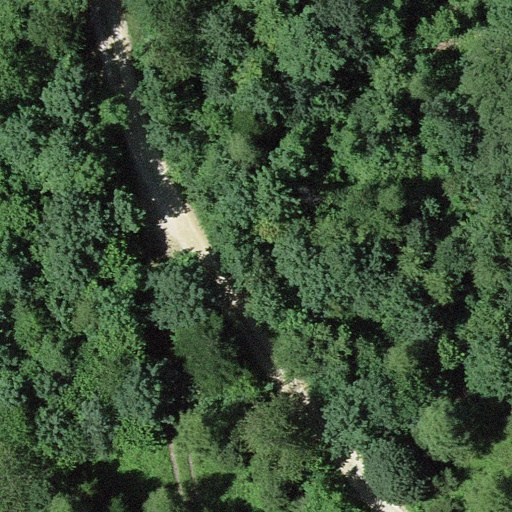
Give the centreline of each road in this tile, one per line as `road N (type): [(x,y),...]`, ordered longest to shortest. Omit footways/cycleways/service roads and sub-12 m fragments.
road 1 (track): [(385,511),(182,236),(101,39),(96,0)]
road 2 (track): [(146,147),(158,311),(191,511)]
